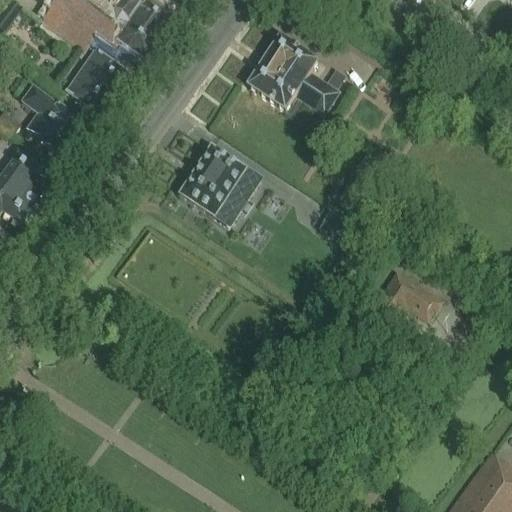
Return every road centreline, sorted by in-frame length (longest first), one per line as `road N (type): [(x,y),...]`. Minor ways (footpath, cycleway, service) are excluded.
road 1 (secondary): [(0,343),(246,0)]
road 2 (unknown): [(370,511),(499,327)]
road 3 (tertiary): [(511,75),(394,0)]
